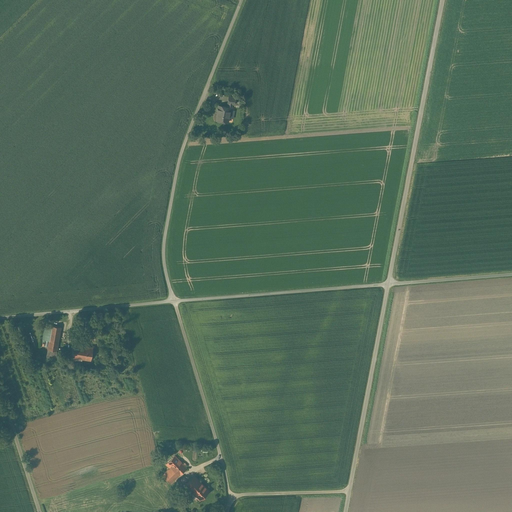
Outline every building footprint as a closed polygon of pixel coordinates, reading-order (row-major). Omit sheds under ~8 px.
[(228,103),(232,104),(234,104),(235,97),(229,96),(227,103),(228,103)] [(232,104),(228,103),(228,106),(218,105),(216,120),(228,122),(230,107),(231,107),(232,104)] [(60,327),(45,324),(42,339),(49,340),(46,356),(55,357),(60,327)] [(92,347),(72,343),(70,357),(90,360),(92,347)] [(186,468),(174,456),(166,464),(169,468),(162,475),(170,483),(179,474),(179,475),(186,468)] [(185,485),(191,491),(200,482),(194,475),(185,485)] [(209,490),(200,482),(191,491),(199,500),(209,490)]
